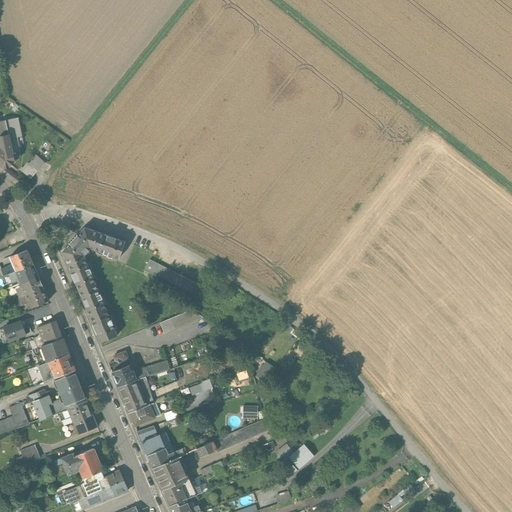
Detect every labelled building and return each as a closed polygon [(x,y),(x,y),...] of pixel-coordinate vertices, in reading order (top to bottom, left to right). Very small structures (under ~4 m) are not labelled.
[(5,121),(0,122),(0,136),(8,135),(7,131),(5,121)] [(12,130),(7,131),(8,135),(9,139),(21,136),(20,128),(12,130)] [(8,135),(0,136),(0,138),(2,146),(0,146),(0,165),(3,168),(4,169),(8,168),(14,161),(9,139),(8,135)] [(37,155),(29,165),(38,172),(46,162),(37,155)] [(84,227),(76,235),(69,243),(62,252),(95,332),(96,332),(100,343),(106,340),(106,341),(112,339),(112,338),(117,336),(113,325),(112,325),(110,319),(102,299),(101,299),(91,273),(89,269),(83,256),(89,249),(103,254),(108,256),(118,259),(125,242),(115,238),(107,235),(84,227)] [(27,250),(10,257),(13,266),(15,271),(33,265),(27,250)] [(206,288),(149,260),(144,270),(201,298),(206,288)] [(33,265),(15,271),(17,276),(20,284),(38,277),(33,265)] [(13,266),(7,268),(9,274),(15,271),(13,266)] [(1,270),(1,272),(3,276),(9,274),(7,268),(1,270)] [(9,274),(3,276),(6,283),(13,280),(17,276),(15,271),(9,274)] [(38,277),(20,284),(23,291),(25,296),(42,289),(38,277)] [(42,289),(25,296),(27,301),(30,308),(48,302),(42,289)] [(21,291),(6,298),(8,303),(13,301),(25,296),(23,291),(21,291)] [(25,296),(13,301),(15,308),(26,303),(27,301),(25,296)] [(193,309),(160,323),(165,333),(204,316),(193,309)] [(24,328),(29,326),(35,324),(32,318),(21,322),(24,328)] [(0,329),(10,326),(8,320),(0,323),(0,329)] [(55,321),(38,328),(44,345),(62,339),(55,321)] [(24,328),(21,322),(10,326),(0,329),(0,333),(3,343),(31,333),(29,326),(24,328)] [(44,345),(41,347),(47,363),(48,363),(68,355),(62,339),(44,345)] [(125,351),(113,356),(115,362),(109,364),(118,386),(134,380),(137,379),(134,373),(131,366),(130,364),(125,351)] [(68,355),(48,363),(55,378),(75,370),(68,355)] [(267,361),(261,371),(272,377),(278,367),(267,361)] [(167,362),(158,364),(161,372),(170,369),(167,362)] [(158,364),(147,368),(149,375),(161,372),(158,364)] [(147,368),(137,371),(138,372),(134,373),(137,379),(149,375),(147,368)] [(48,392),(44,393),(42,390),(26,397),(29,404),(33,402),(41,420),(68,409),(67,408),(86,400),(75,370),(55,378),(63,399),(52,403),(48,392)] [(134,380),(118,386),(126,406),(142,400),(134,380)] [(195,394),(205,390),(202,382),(192,387),(195,394)] [(86,400),(68,408),(68,409),(71,416),(72,415),(76,423),(74,424),(78,434),(97,427),(86,400)] [(142,400),(126,406),(129,413),(145,406),(142,400)] [(26,401),(9,408),(13,417),(18,429),(29,424),(22,406),(27,404),(26,401)] [(145,406),(129,413),(134,426),(154,418),(149,405),(145,406)] [(71,416),(68,409),(58,413),(61,420),(71,416)] [(13,417),(0,421),(0,436),(18,429),(13,417)] [(266,419),(212,442),(216,451),(218,455),(270,433),(266,419)] [(292,437),(276,451),(284,460),(300,446),(292,437)] [(272,440),(262,444),(264,449),(267,448),(268,451),(275,447),(272,440)] [(212,442),(196,449),(200,458),(216,451),(212,442)] [(35,445),(20,451),(22,457),(18,459),(21,465),(40,458),(35,445)] [(184,447),(173,452),(175,458),(177,457),(187,453),(184,447)] [(86,451),(75,456),(73,453),(52,462),(54,466),(56,471),(57,475),(58,478),(59,479),(79,470),(83,478),(100,471),(102,470),(92,448),(86,451)] [(173,452),(167,454),(165,448),(147,455),(152,468),(175,458),(173,452)] [(175,458),(152,468),(163,490),(188,480),(177,457),(175,458)] [(206,468),(195,473),(197,479),(208,474),(206,468)] [(100,471),(83,478),(85,484),(63,494),(68,504),(77,500),(90,495),(93,494),(123,481),(119,471),(105,477),(106,477),(104,478),(100,471)] [(411,472),(401,480),(407,487),(417,479),(411,472)] [(163,490),(162,490),(169,506),(186,500),(196,495),(201,494),(198,487),(192,490),(188,480),(163,490)] [(123,481),(93,494),(90,495),(77,500),(81,510),(128,490),(123,481)] [(344,511),(357,511),(383,493),(377,485),(344,511)] [(291,490),(278,493),(279,502),(292,499),(291,490)] [(196,495),(186,500),(188,504),(198,499),(197,497),(196,495)] [(186,500),(169,506),(171,511),(191,511),(190,509),(188,504),(186,500)]
